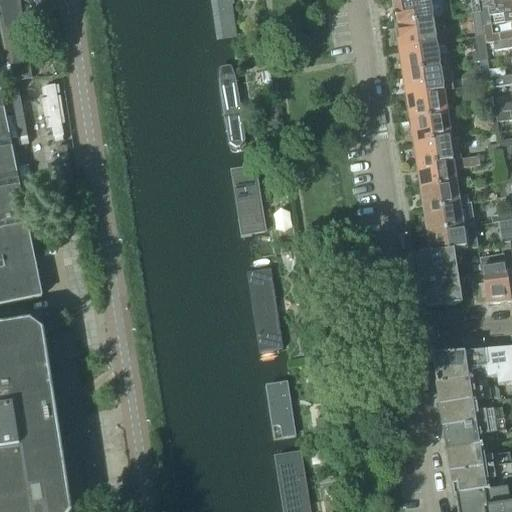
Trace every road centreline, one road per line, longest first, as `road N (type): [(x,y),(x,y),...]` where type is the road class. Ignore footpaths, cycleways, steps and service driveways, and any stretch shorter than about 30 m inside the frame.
road 1 (unclassified): [(146,511),(67,0)]
road 2 (residential): [(405,336),(356,0)]
road 3 (residential): [(433,511),(405,336)]
